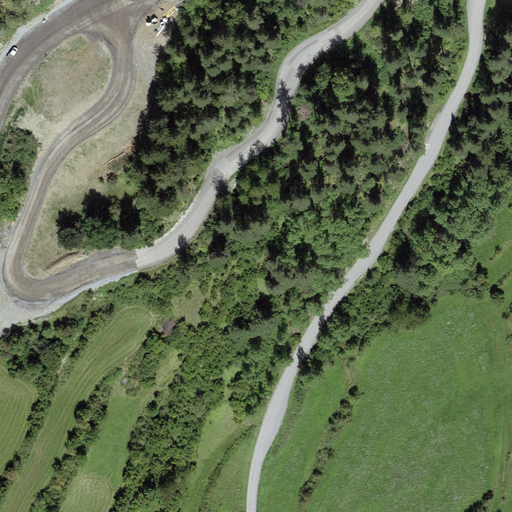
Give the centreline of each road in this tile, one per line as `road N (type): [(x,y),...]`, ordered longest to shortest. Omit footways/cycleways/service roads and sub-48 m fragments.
road 1 (unclassified): [(373,0),(291,63),(270,132),(216,178),(176,244),(151,259),(100,270),(43,304),(18,299),(6,272),(61,144),(122,110),(127,89),(119,55)]
road 2 (unclassified): [(250,511),(265,429),(297,356),(388,231),(445,125),(474,57),(477,0)]
road 3 (unclassified): [(119,55),(86,42),(51,49),(0,120)]
road 4 (primary): [(93,0),(41,30),(0,78)]
